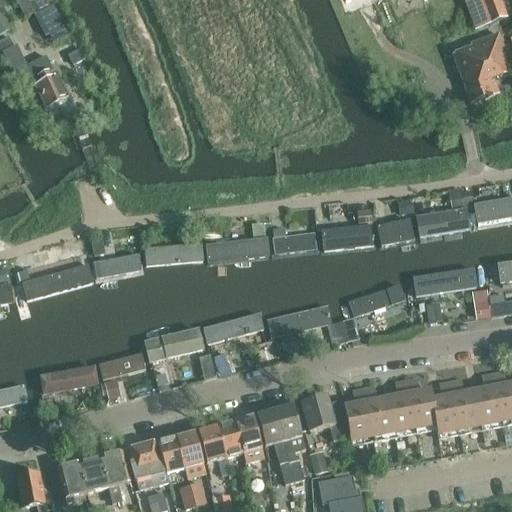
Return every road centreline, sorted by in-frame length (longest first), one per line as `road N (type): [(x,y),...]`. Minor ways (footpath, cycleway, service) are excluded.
road 1 (residential): [(0,446),(344,362),(511,337)]
road 2 (residential): [(0,258),(106,229),(408,195),(511,175)]
road 3 (residential): [(511,464),(383,488)]
